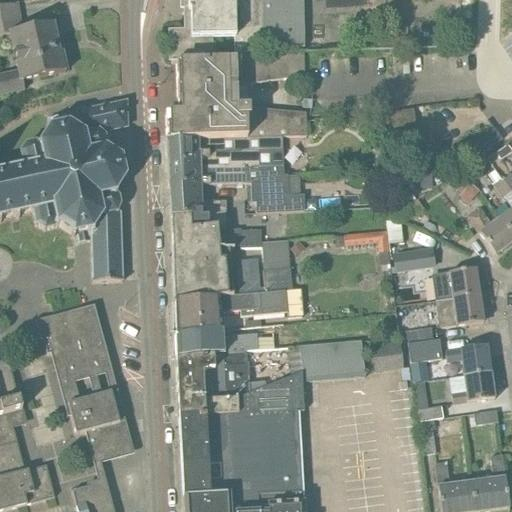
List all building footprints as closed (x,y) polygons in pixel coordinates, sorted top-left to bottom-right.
[(170,33),(169,65),(174,65),(175,65),(209,63),(209,57),(212,57),(212,40),(233,39),(234,55),(264,52),(264,50),(262,0),(188,0),(189,9),(184,9),(185,33),(170,33)] [(302,0),(262,0),(264,50),(304,49),(302,0)] [(22,32),(19,18),(16,4),(0,8),(0,35),(8,34),(16,72),(0,75),(0,97),(24,92),(22,82),(65,73),(61,53),(58,53),(52,25),(22,32)] [(196,143),(282,139),(306,138),(305,115),(295,114),(249,109),(236,110),(236,86),(246,86),(304,77),(304,54),(264,56),(264,52),(234,55),(234,61),(212,63),(209,63),(175,65),(177,114),(165,114),(167,143),(196,143)] [(100,133),(126,128),(125,103),(75,114),(79,132),(68,124),(66,115),(51,119),(47,120),(49,130),(38,145),(35,143),(24,145),(19,155),(22,167),(0,172),(0,220),(32,214),(35,226),(43,232),(57,228),(72,237),(74,245),(91,241),(92,282),(120,282),(119,215),(117,214),(120,205),(119,198),(115,195),(126,179),(121,159),(108,150),(105,138),(100,133)] [(380,140),(415,136),(412,111),(377,115),(380,140)] [(482,154),(501,141),(494,130),(475,144),(482,154)] [(259,169),(283,167),(282,139),(196,143),(167,143),(168,165),(198,165),(198,170),(259,169)] [(500,161),(501,161),(511,153),(511,152),(508,146),(496,155),(500,161)] [(430,153),(419,154),(421,168),(431,167),(430,153)] [(283,168),(259,169),(198,170),(198,165),(168,165),(169,194),(201,193),(200,186),(250,185),(251,204),(255,204),(256,216),(304,213),(304,197),(288,197),(287,177),(283,177),(283,168)] [(431,171),(419,172),(419,190),(431,189),(431,171)] [(511,178),(509,175),(500,181),(509,193),(511,197),(511,178)] [(469,184),(461,178),(452,189),(460,196),(469,184)] [(492,187),(501,199),(509,193),(500,181),(492,187)] [(169,194),(171,221),(190,219),(190,230),(214,228),(217,251),(229,250),(261,249),(261,246),(261,231),(227,233),(225,203),(213,203),(213,201),(201,202),(201,193),(169,194)] [(511,243),(511,239),(498,221),(491,226),(479,210),(466,219),(493,257),(511,243)] [(511,210),(510,212),(498,221),(511,239),(511,210)] [(171,221),(173,303),(232,297),(229,250),(217,251),(214,228),(190,230),(190,219),(171,221)] [(390,266),(388,247),(386,233),(335,238),(337,249),(377,245),(379,267),(390,266)] [(264,295),(291,293),(287,243),(261,246),(261,249),(264,295)] [(298,243),(289,250),(295,257),(304,250),(298,243)] [(411,253),(391,256),(394,275),(413,272),(411,253)] [(236,262),(238,297),(260,296),(257,261),(236,262)] [(435,305),(480,299),(476,271),(431,277),(435,305)] [(173,303),(174,337),(220,333),(220,320),(226,320),(225,314),(240,313),(240,319),(287,315),(287,319),(303,318),(301,292),(291,293),(264,295),(260,296),(238,297),(232,297),(173,303)] [(480,299),(435,305),(438,330),(483,324),(480,299)] [(84,472),(136,460),(100,310),(47,322),(84,472)] [(244,323),(245,330),(260,328),(260,321),(244,323)] [(407,346),(431,343),(430,329),(398,333),(396,334),(397,341),(406,340),(407,346)] [(174,359),(245,353),(274,351),(273,335),(256,336),(226,338),(226,339),(220,340),(220,333),(174,337),(173,337),(174,359)] [(431,343),(407,346),(409,360),(410,366),(442,361),(439,342),(431,343)] [(360,343),(299,348),(300,365),(362,361),(360,343)] [(373,374),(402,371),(399,345),(370,349),(373,374)] [(462,378),(490,374),(486,347),(444,353),(445,364),(460,362),(462,378)] [(236,400),(249,395),(248,367),(246,367),(245,353),(174,359),(178,419),(237,416),(236,400)] [(22,410),(18,394),(13,377),(8,360),(0,362),(0,511),(2,511),(15,508),(25,505),(44,500),(53,497),(48,478),(45,467),(24,473),(22,467),(17,450),(12,433),(11,429),(27,425),(22,410)] [(299,413),(302,413),(301,374),(249,395),(236,400),(237,416),(178,419),(181,511),(303,511),(302,500),(299,413)] [(490,374),(462,378),(464,394),(450,396),(451,407),(494,401),(490,374)] [(427,410),(426,403),(416,404),(417,411),(427,410)] [(418,423),(434,422),(443,420),(441,409),(417,412),(418,423)] [(475,428),(497,424),(495,412),(473,416),(475,428)] [(431,431),(419,432),(423,456),(434,455),(431,431)] [(470,485),(473,511),(486,511),(508,509),(501,458),(491,459),(492,472),(484,473),(485,483),(470,485)] [(473,511),(470,485),(449,488),(446,465),(434,466),(439,511),(473,511)] [(109,511),(102,484),(71,492),(76,511),(109,511)]
